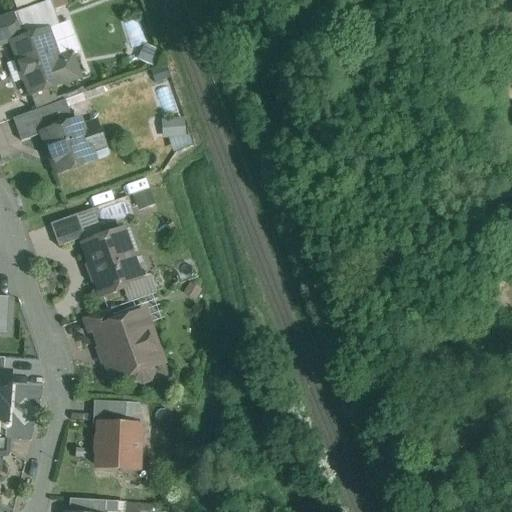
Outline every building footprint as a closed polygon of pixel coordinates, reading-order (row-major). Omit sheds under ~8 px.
[(13,12),(0,16),(0,46),(11,42),(22,37),(13,12)] [(22,37),(11,42),(17,59),(16,59),(23,81),(25,80),(30,95),(81,77),(72,54),(59,59),(48,28),(22,37)] [(65,101),(59,103),(58,102),(47,107),(55,128),(72,122),(65,101)] [(47,107),(13,119),(21,141),(44,133),(43,132),(55,128),(47,107)] [(183,116),(161,119),(163,137),(185,134),(183,116)] [(55,128),(43,132),(44,133),(58,173),(93,161),(78,120),(72,122),(55,128)] [(135,209),(154,203),(146,178),(127,184),(135,209)] [(77,215),(51,224),(59,247),(85,237),(77,215)] [(123,230),(83,244),(102,296),(123,288),(122,285),(140,279),(123,230)] [(10,297),(0,296),(0,332),(8,333),(10,297)] [(111,309),(84,318),(89,332),(97,330),(96,328),(115,321),(111,309)] [(115,321),(96,328),(97,330),(116,381),(134,374),(136,380),(143,383),(150,380),(153,373),(151,368),(161,364),(142,312),(115,321)] [(0,371),(0,421),(7,422),(8,406),(9,406),(11,372),(4,372),(0,371)] [(126,403),(94,402),(93,425),(101,425),(101,424),(125,425),(126,403)] [(125,425),(101,424),(101,425),(99,468),(137,470),(140,404),(126,403),(125,425)] [(8,439),(0,438),(0,453),(8,454),(8,439)] [(105,511),(106,501),(70,499),(69,511),(105,511)]
